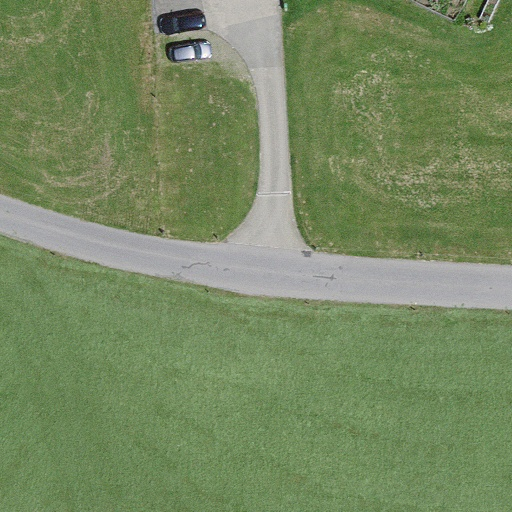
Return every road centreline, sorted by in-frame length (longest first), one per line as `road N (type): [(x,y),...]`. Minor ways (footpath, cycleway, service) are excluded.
road 1 (unclassified): [(0,217),(129,256),(276,277),(511,291)]
road 2 (track): [(276,277),(271,78),(252,38),(211,0)]
